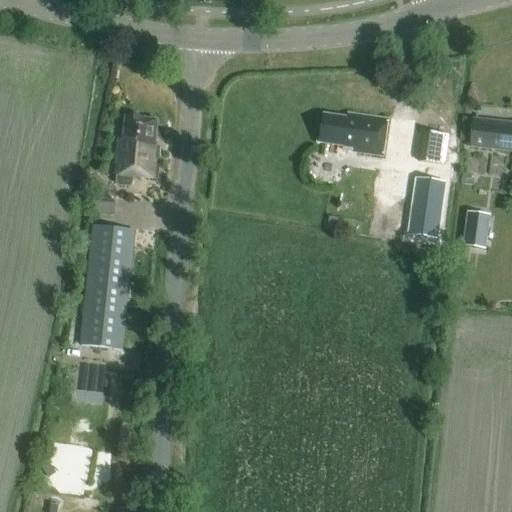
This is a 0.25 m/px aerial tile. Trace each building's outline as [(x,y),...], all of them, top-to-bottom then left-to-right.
[(113,176),(116,176),(115,184),(118,188),(129,188),(132,185),(133,177),(157,179),(160,148),(154,147),(156,122),(143,121),(143,120),(140,120),(139,119),(139,118),(138,116),(136,116),(135,115),(133,115),(131,115),(130,116),(129,117),(128,118),(128,119),(125,119),(124,140),(116,140),(113,176)] [(381,158),(387,121),(347,115),(346,119),(322,116),(318,144),(342,148),(341,152),(381,158)] [(511,123),(473,119),(469,148),(511,152),(511,123)] [(418,162),(445,166),(449,137),(423,133),(418,162)] [(416,180),(408,236),(435,240),(443,184),(416,180)] [(96,214),(115,216),(116,204),(98,202),(96,214)] [(481,249),(486,216),(467,213),(463,247),(481,249)] [(93,227),(81,346),(123,350),(135,231),(93,227)]
